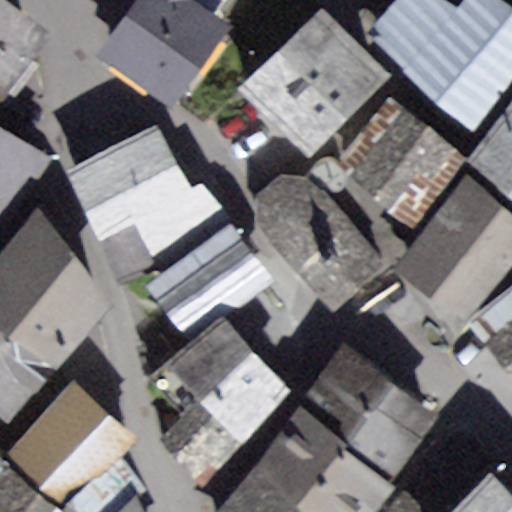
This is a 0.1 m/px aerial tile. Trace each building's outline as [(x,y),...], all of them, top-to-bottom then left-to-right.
[(207,0),(124,0),(94,60),(166,111),(227,12),(207,0)] [(410,0),(390,0),(353,42),(452,133),(511,52),(511,21),(482,0),(443,0),(433,14),(410,0)] [(292,8),(213,86),(288,159),(372,80),(292,8)] [(0,95),(38,34),(0,10),(0,95)] [(511,84),(505,80),(456,173),(511,212),(511,84)] [(371,93),(307,172),(381,237),(440,149),(371,93)] [(141,121),(48,185),(116,283),(209,218),(141,121)] [(0,143),(0,207),(28,160),(0,143)] [(248,226),(323,312),(375,264),(312,192),(293,177),(270,176),(246,195),(248,226)] [(511,233),(511,231),(450,186),(387,292),(438,324),(511,233)] [(214,228),(129,301),(177,357),(263,284),(214,228)] [(4,249),(0,253),(0,353),(35,377),(72,311),(4,249)] [(511,269),(451,330),(511,395),(511,269)] [(214,327),(154,391),(218,450),(278,387),(214,327)] [(427,415),(337,344),(286,408),(376,479),(427,415)] [(0,374),(0,416),(24,396),(0,374)] [(120,437),(57,386),(0,452),(0,467),(51,511),(120,437)] [(362,511),(382,487),(286,412),(238,473),(287,511),(362,511)] [(505,511),(455,468),(410,511),(505,511)] [(282,511),(231,473),(200,511),(282,511)] [(0,511),(35,511),(0,480),(0,511)] [(127,511),(115,495),(97,511),(127,511)]
